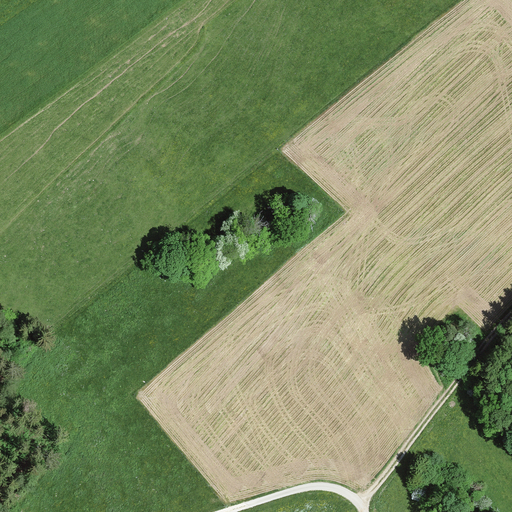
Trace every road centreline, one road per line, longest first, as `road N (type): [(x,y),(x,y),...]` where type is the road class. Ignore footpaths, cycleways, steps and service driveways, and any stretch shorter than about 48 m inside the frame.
road 1 (track): [(511,326),(365,501)]
road 2 (track): [(369,511),(365,501),(337,488),(312,486),(229,511)]
